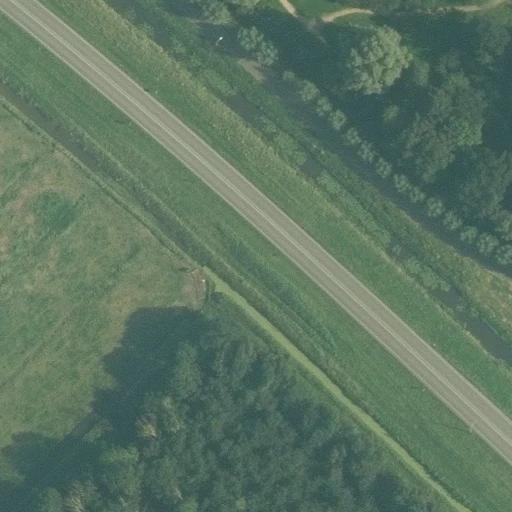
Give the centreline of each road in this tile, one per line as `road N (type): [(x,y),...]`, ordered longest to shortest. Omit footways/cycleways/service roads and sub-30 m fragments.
road 1 (trunk): [(511,447),(288,234),(8,0)]
road 2 (track): [(436,511),(220,311)]
